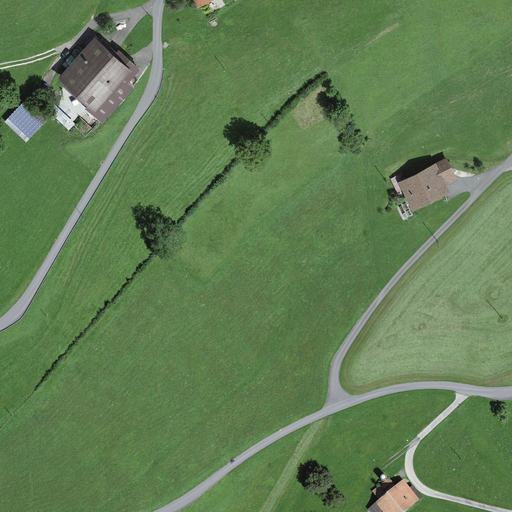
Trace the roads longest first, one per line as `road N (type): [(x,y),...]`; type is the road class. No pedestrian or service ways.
road 1 (unclassified): [(157,511),(273,434),(342,401),(431,382),(511,388)]
road 2 (unclassified): [(159,0),(149,93),(20,304),(0,320)]
